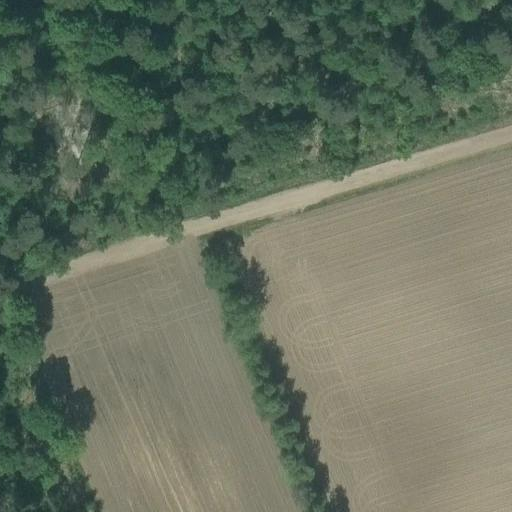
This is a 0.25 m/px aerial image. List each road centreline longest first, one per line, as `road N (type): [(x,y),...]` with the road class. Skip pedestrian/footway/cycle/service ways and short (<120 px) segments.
road 1 (track): [(511,132),(179,230)]
road 2 (track): [(87,0),(179,230)]
road 3 (track): [(179,230),(0,285)]
